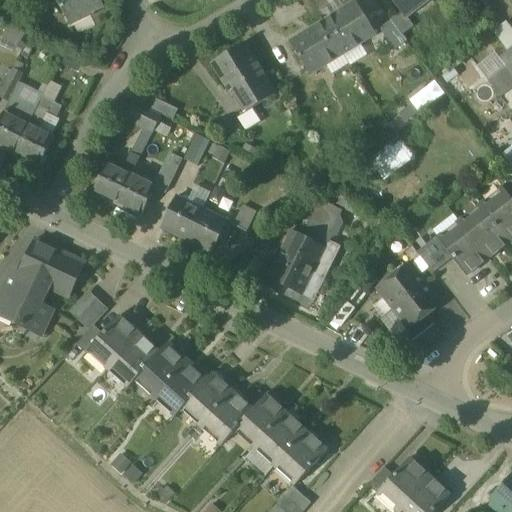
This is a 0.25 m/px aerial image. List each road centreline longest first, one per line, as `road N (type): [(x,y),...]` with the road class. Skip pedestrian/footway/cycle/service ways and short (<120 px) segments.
road 1 (unclassified): [(428,397),(48,210)]
road 2 (unclassified): [(158,51),(128,72),(48,210)]
road 3 (residential): [(428,397),(457,353),(511,311)]
